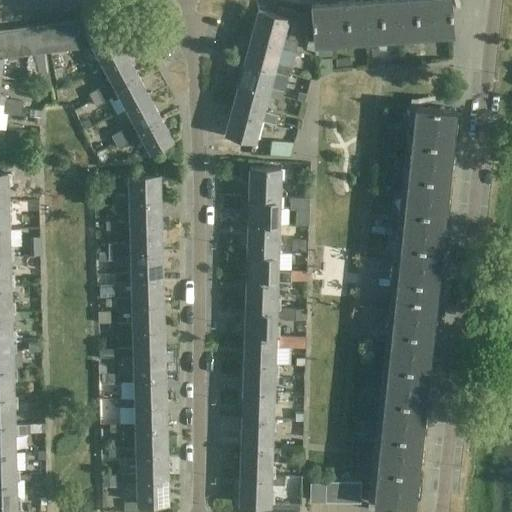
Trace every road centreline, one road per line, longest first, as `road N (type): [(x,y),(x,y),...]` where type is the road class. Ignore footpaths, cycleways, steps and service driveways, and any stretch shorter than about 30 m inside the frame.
road 1 (residential): [(497,0),(440,511)]
road 2 (residential): [(200,511),(196,64),(188,0)]
